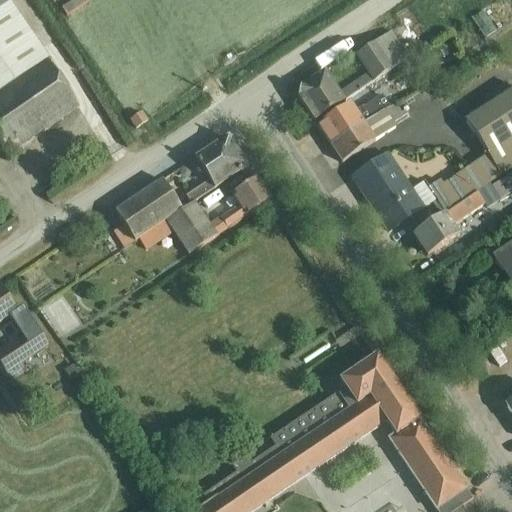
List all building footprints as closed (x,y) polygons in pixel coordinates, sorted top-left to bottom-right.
[(6,0),(0,0),(0,144),(10,159),(79,110),(46,63),(49,61),(6,0)] [(58,17),(84,2),(82,0),(61,0),(52,5),(58,17)] [(482,14),(471,21),(485,41),(496,34),(482,14)] [(392,73),(408,62),(390,34),(355,58),(368,76),(338,96),(324,74),(299,90),(297,99),(314,124),(392,73)] [(408,62),(392,73),(397,81),(415,69),(428,61),(422,53),(408,62)] [(511,172),(511,91),(462,124),(485,158),(442,187),(440,183),(427,191),(423,186),(412,193),(388,156),(351,181),(368,205),(388,236),(424,211),(431,207),(440,220),(487,189),(511,172)] [(330,149),(389,109),(381,98),(363,110),(362,109),(356,113),(351,105),(316,128),(330,149)] [(389,109),(330,149),(341,166),(396,129),(393,125),(408,115),(405,110),(400,113),(395,106),(389,109)] [(141,114),(129,122),(136,132),(147,124),(141,114)] [(190,207),(194,205),(247,168),(231,142),(224,141),(208,152),(205,151),(197,156),(197,159),(194,161),(208,184),(185,199),(190,207)] [(511,175),(490,190),(499,204),(511,194),(511,175)] [(182,213),(165,224),(172,235),(188,258),(270,202),(256,181),(230,198),(237,209),(219,221),(218,220),(209,226),(194,205),(190,207),(182,213)] [(123,229),(134,245),(139,242),(165,224),(182,213),(162,183),(114,215),(123,229)] [(487,189),(440,220),(412,239),(422,253),(428,250),(432,256),(459,239),(453,228),(484,208),(486,211),(498,204),(487,189)] [(165,224),(139,242),(146,254),(172,235),(165,224)] [(134,245),(123,229),(114,235),(124,251),(134,245)] [(511,243),(490,259),(511,289),(511,243)] [(0,290),(0,326),(9,321),(18,335),(11,339),(14,343),(0,352),(0,368),(11,385),(26,374),(21,367),(48,349),(22,309),(15,313),(0,290)] [(50,334),(69,323),(53,292),(33,303),(50,334)] [(297,360),(321,348),(316,338),(292,350),(297,360)] [(457,511),(461,510),(472,503),(465,493),(418,423),(376,360),(338,385),(343,391),(269,441),(275,449),(252,464),(247,456),(230,467),(235,475),(202,497),(207,505),(197,511),(258,511),(385,427),(392,437),(386,442),(432,511),(457,511)] [(72,368),(63,374),(74,389),(83,383),(72,368)]
